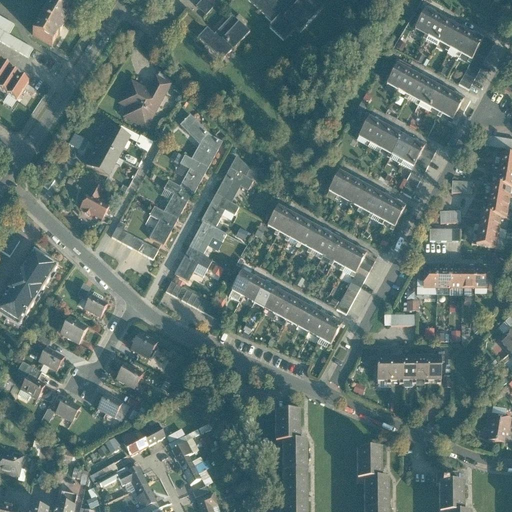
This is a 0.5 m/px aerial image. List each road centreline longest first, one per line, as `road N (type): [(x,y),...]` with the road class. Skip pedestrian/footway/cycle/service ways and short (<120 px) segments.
road 1 (residential): [(327,397),(511,52)]
road 2 (residential): [(6,183),(127,0)]
road 3 (residential): [(134,304),(173,331),(327,397)]
road 4 (residential): [(327,397),(511,464)]
road 5 (residential): [(6,183),(134,304)]
